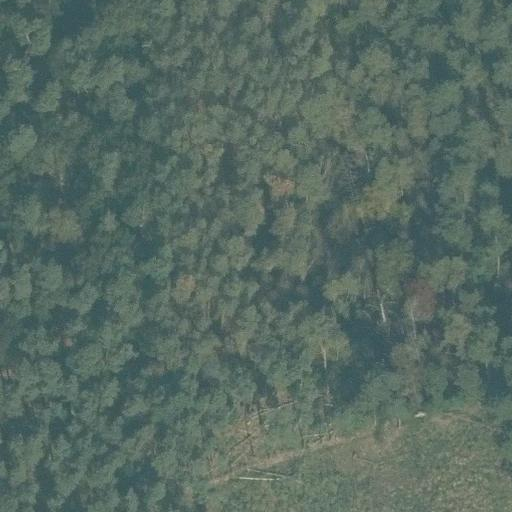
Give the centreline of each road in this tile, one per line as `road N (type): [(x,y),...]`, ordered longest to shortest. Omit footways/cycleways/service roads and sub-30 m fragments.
road 1 (track): [(130,0),(144,300),(137,323),(0,380)]
road 2 (track): [(137,323),(149,467),(173,511)]
